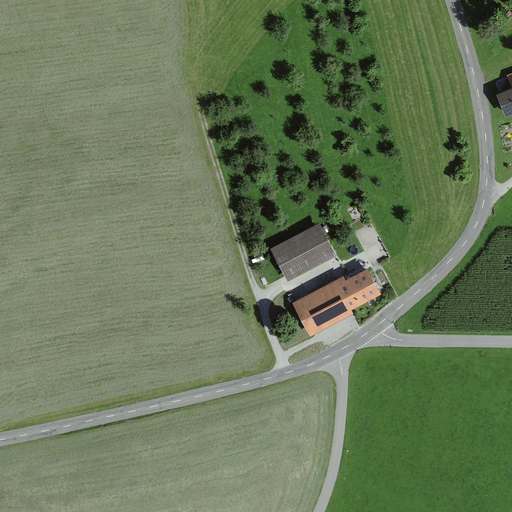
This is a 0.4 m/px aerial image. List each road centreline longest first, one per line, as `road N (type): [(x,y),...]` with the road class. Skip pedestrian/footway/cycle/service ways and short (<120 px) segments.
road 1 (tertiary): [(336,353),(266,379),(0,440)]
road 2 (residential): [(486,194),(476,77),(453,0)]
road 3 (unknown): [(284,374),(257,305),(357,259)]
road 4 (unclassified): [(486,194),(468,240),(376,326)]
road 5 (unclassified): [(336,353),(343,380),(338,442),(317,511)]
road 6 (unclassified): [(376,326),(402,340),(511,343)]
